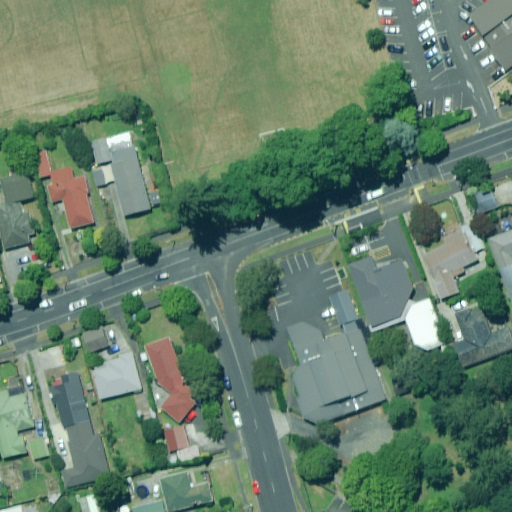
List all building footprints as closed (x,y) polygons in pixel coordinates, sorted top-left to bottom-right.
[(511,0),(493,0),(472,15),(511,71),(511,0)] [(119,152),(112,154),(114,161),(112,162),(125,217),(153,211),(135,138),(117,142),(119,152)] [(93,144),(89,145),(91,154),(95,153),(99,166),(112,162),(114,161),(112,154),(112,153),(108,140),(93,144)] [(38,180),(54,178),(55,186),(50,186),(53,203),(66,201),(70,229),(95,225),(88,177),(76,179),(75,170),(55,173),(52,152),(34,155),(38,180)] [(108,186),(104,170),(94,172),(98,188),(108,186)] [(0,190),(0,192),(5,191),(8,204),(0,205),(0,223),(6,250),(33,243),(23,202),(36,199),(29,173),(2,179),(0,172),(0,190)] [(499,208),(492,189),(477,195),(485,214),(499,208)] [(472,252),(466,232),(446,239),(448,247),(426,254),(443,300),(461,293),(456,277),(467,273),(465,268),(479,263),(474,251),(472,252)] [(502,271),(511,266),(511,233),(491,241),(502,271)] [(418,287),(407,257),(381,267),(376,254),(352,262),(376,325),(404,315),(418,287)] [(511,266),(502,271),(511,298),(511,266)] [(290,370),(306,415),(321,422),(388,397),(348,289),(331,295),(345,332),(327,338),(324,329),(306,320),(290,326),(304,364),(290,370)] [(409,315),(419,343),(430,348),(448,341),(432,297),(414,304),(409,315)] [(490,335),(481,307),(457,315),(466,342),(451,347),(459,370),(511,352),(511,334),(510,328),(490,335)] [(110,347),(104,329),(85,335),(91,354),(110,347)] [(144,364),(150,362),(156,380),(173,396),(163,407),(182,425),(195,410),(170,337),(145,346),(147,353),(141,355),(144,364)] [(122,356),(123,360),(106,364),(107,367),(95,369),(102,400),(143,390),(135,357),(134,353),(122,356)] [(55,386),(50,387),(53,399),(58,398),(65,431),(92,424),(81,373),(53,379),(55,386)] [(37,428),(26,384),(0,390),(0,439),(5,460),(29,454),(23,431),(37,428)] [(134,397),(141,419),(143,418),(145,427),(157,423),(148,393),(134,397)] [(92,424),(65,431),(74,470),(64,473),(67,489),(110,479),(100,436),(95,437),(92,424)] [(193,426),(165,433),(170,454),(199,447),(193,426)] [(49,457),(44,438),(30,442),(34,461),(49,457)] [(193,489),(189,474),(162,481),(167,500),(134,509),(134,511),(178,511),(216,502),(211,485),(193,489)] [(99,511),(96,496),(81,499),(83,511),(99,511)] [(365,511),(338,496),(328,511),(365,511)]
